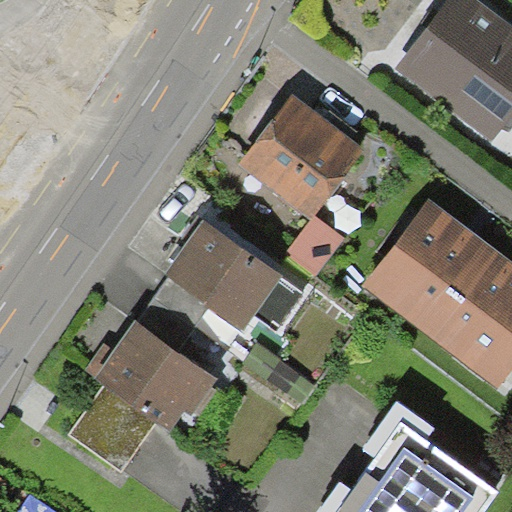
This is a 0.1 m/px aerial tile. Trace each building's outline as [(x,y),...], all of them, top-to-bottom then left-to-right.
[(511,70),(511,39),(459,0),(439,0),(394,60),(474,120),(511,70)] [(350,124),(325,105),(317,116),(284,91),(238,152),(309,205),(355,145),(342,135),(350,124)] [(496,374),(511,352),(511,288),(500,280),(511,265),(423,198),(364,274),(496,374)] [(163,260),(168,264),(208,293),(236,312),(241,304),(270,324),(298,286),(269,266),(196,214),(163,260)] [(332,235),(307,216),(279,251),(305,271),(332,235)] [(168,264),(129,318),(169,347),(208,293),(168,264)] [(205,373),(169,347),(129,318),(126,316),(93,363),(104,371),(65,427),(117,464),(157,409),(165,415),(171,406),(178,411),(205,373)] [(472,511),(492,485),(397,419),(331,511),(472,511)]
